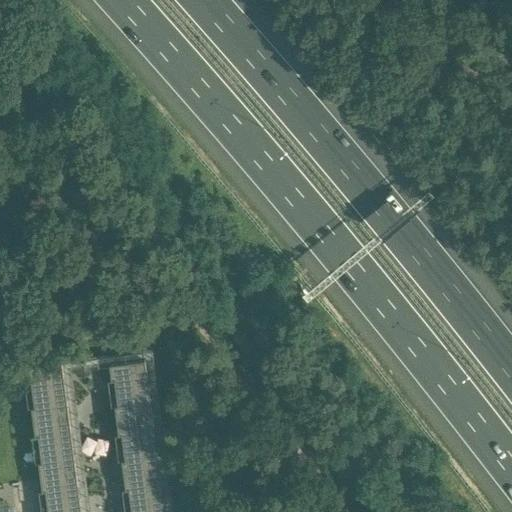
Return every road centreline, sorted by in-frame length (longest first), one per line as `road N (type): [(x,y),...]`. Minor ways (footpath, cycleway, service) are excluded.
road 1 (motorway): [(111,0),(401,337),(511,479)]
road 2 (motorway): [(511,368),(206,0)]
